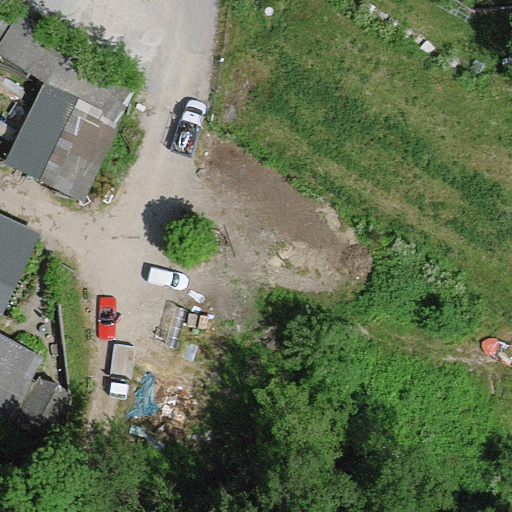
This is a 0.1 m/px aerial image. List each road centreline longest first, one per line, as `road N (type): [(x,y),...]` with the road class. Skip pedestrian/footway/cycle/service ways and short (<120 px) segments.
road 1 (unclassified): [(131,295),(185,109),(203,0)]
road 2 (track): [(97,511),(123,427),(131,295)]
